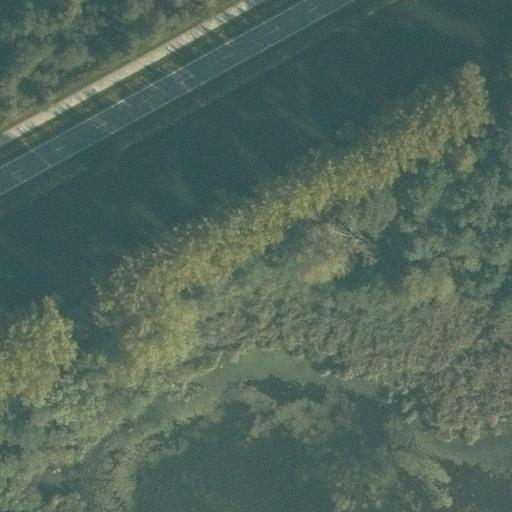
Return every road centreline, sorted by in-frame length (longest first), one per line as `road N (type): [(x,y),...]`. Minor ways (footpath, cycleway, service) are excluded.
road 1 (unclassified): [(0,370),(511,91)]
road 2 (secondary): [(0,182),(329,0)]
